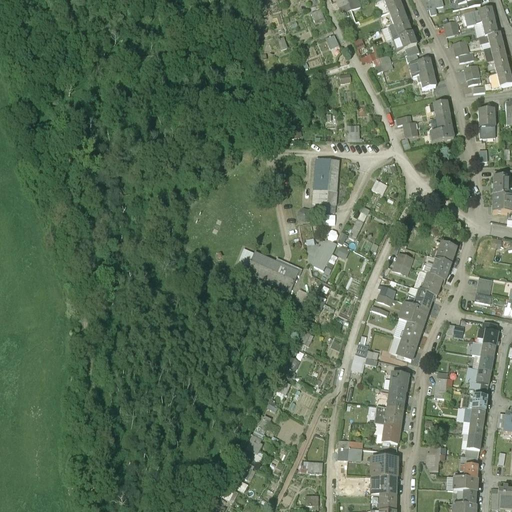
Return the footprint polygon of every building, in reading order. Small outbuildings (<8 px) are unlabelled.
[(361,10),(357,0),(345,0),(334,0),(339,16),(361,10)] [(396,0),(394,0),(383,4),(388,17),(401,12),(396,0)] [(427,0),(431,18),(436,17),(435,10),(443,9),(441,0),(427,0)] [(310,15),(314,27),(325,24),(321,12),(310,15)] [(401,12),(388,17),(393,29),(405,25),(401,12)] [(490,12),(463,18),(465,24),(468,23),(469,30),(466,31),(481,28),(494,25),(490,12)] [(405,25),(393,29),(397,42),(410,37),(405,25)] [(494,25),(481,28),(484,41),(487,40),(497,37),(494,25)] [(456,26),(443,29),(445,36),(456,33),(458,33),(456,26)] [(497,37),(487,40),(490,52),(502,49),(499,36),(497,37)] [(397,42),(391,44),(396,57),(404,54),(415,50),(415,48),(417,47),(415,42),(413,43),(410,37),(397,42)] [(325,42),(331,56),(340,52),(333,38),(325,42)] [(490,52),(484,54),(486,66),(493,65),(505,62),(502,49),(490,52)] [(415,50),(404,54),(406,61),(415,59),(418,58),(415,50)] [(466,58),(458,60),(459,67),(473,63),(472,56),(466,58)] [(406,61),(405,62),(406,67),(417,64),(415,59),(406,61)] [(388,60),(378,63),(380,70),(390,66),(388,60)] [(505,62),(493,65),(496,77),(509,74),(505,62)] [(428,64),(408,69),(411,82),(419,80),(432,77),(428,64)] [(390,66),(380,70),(382,76),(392,73),(390,66)] [(463,71),(465,84),(471,83),(474,96),(483,94),(478,68),(463,71)] [(496,77),(489,79),(492,92),(511,87),(509,74),(496,77)] [(340,87),(351,85),(349,77),(339,79),(340,87)] [(432,77),(419,80),(422,94),(435,91),(432,77)] [(445,106),(432,108),(435,122),(448,119),(445,106)] [(485,113),(478,114),(480,142),(495,141),(493,113),(491,113),(491,110),(485,110),(485,113)] [(408,119),(396,122),(397,129),(402,128),(409,127),(408,119)] [(448,119),(435,122),(438,135),(451,133),(448,119)] [(409,127),(402,128),(403,135),(415,133),(414,126),(409,127)] [(359,128),(346,129),(346,144),(360,144),(359,128)] [(415,133),(403,135),(405,141),(416,139),(415,133)] [(451,133),(438,135),(429,137),(431,146),(453,142),(451,133)] [(486,152),(478,152),(479,164),(487,163),(486,152)] [(339,167),(314,165),(311,207),(314,207),(313,216),(334,218),(339,167)] [(498,180),(493,180),(492,198),(507,199),(508,181),(507,180),(498,180)] [(383,196),(387,186),(375,182),(371,192),(383,196)] [(511,198),(507,199),(492,198),(492,214),(508,215),(511,214),(511,198)] [(296,219),(296,222),(298,225),(301,227),(305,227),(308,225),(309,222),(309,218),(306,215),(303,214),(300,215),(298,216),(296,219)] [(355,221),(350,239),(356,241),(362,223),(355,221)] [(423,224),(421,230),(437,236),(440,230),(423,224)] [(342,248),(346,238),(341,236),(336,245),(342,248)] [(492,242),(490,250),(499,252),(501,244),(492,242)] [(321,277),(335,250),(325,245),(324,247),(319,245),(317,250),(315,249),(314,251),(305,253),(308,271),(321,277)] [(455,251),(441,246),(435,262),(450,267),(455,251)] [(339,250),(336,258),(345,262),(348,253),(339,250)] [(275,266),(254,258),(245,278),(290,295),(296,279),(299,280),(302,274),(276,263),(275,266)] [(412,263),(399,258),(396,267),(409,271),(412,263)] [(450,267),(435,262),(432,269),(423,266),(420,275),(427,278),(442,283),(444,284),(450,267)] [(409,271),(396,267),(393,274),(407,278),(409,271)] [(442,283),(427,278),(421,294),(433,298),(433,299),(436,300),(442,283)] [(491,283),(478,281),(476,295),(488,297),(491,283)] [(421,294),(410,290),(407,299),(407,298),(404,307),(412,310),(427,315),(433,299),(433,298),(421,294)] [(394,296),(381,292),(379,298),(391,303),(394,296)] [(488,297),(476,295),(474,304),(489,307),(491,298),(488,298),(488,297)] [(391,303),(379,298),(377,304),(389,309),(391,303)] [(427,315),(412,310),(409,317),(402,315),(399,323),(406,326),(422,331),(427,315)] [(445,336),(462,340),(464,329),(448,325),(445,336)] [(495,327),(485,325),(484,332),(491,333),(491,335),(494,335),(495,327)] [(422,331),(406,326),(401,342),(416,348),(422,331)] [(491,335),(479,333),(477,340),(483,341),(482,347),(495,349),(497,336),(494,335),(491,335)] [(416,348),(401,342),(395,359),(410,365),(416,348)] [(368,349),(357,347),(354,358),(365,361),(368,349)] [(495,349),(482,347),(480,360),(492,362),(495,349)] [(354,358),(353,358),(350,373),(361,376),(365,361),(354,358)] [(492,362),(480,360),(478,372),(490,375),(492,362)] [(376,364),(365,361),(364,367),(375,370),(376,364)] [(478,372),(469,371),(466,384),(470,384),(488,387),(490,375),(478,372)] [(437,375),(436,382),(446,384),(447,377),(437,375)] [(407,379),(391,376),(389,394),(404,396),(407,379)] [(282,381),(276,393),(285,398),(291,386),(282,381)] [(488,387),(470,384),(468,392),(473,393),(485,394),(486,394),(488,387)] [(446,389),(434,387),(432,402),(443,404),(446,389)] [(485,394),(473,393),(473,400),(484,401),(485,394)] [(404,396),(389,394),(386,411),(402,413),(404,396)] [(473,400),(463,398),(461,411),(471,413),(484,414),(485,401),(473,400)] [(386,411),(376,409),(374,427),(384,428),(399,430),(402,413),(386,411)] [(511,412),(510,412),(509,416),(504,415),(503,425),(511,425),(511,412)] [(484,414),(471,413),(469,426),(482,427),(484,414)] [(258,428),(265,431),(271,420),(264,417),(258,428)] [(511,436),(511,425),(503,425),(502,435),(511,436)] [(482,427),(469,426),(468,438),(480,440),(482,427)] [(399,430),(384,428),(381,445),(397,448),(399,430)] [(251,435),(246,452),(257,455),(262,439),(251,435)] [(480,440),(468,438),(466,452),(479,453),(480,440)] [(429,448),(428,456),(439,457),(440,449),(429,448)] [(348,451),(338,450),(337,463),(347,463),(348,451)] [(361,465),(361,452),(348,451),(347,463),(361,465)] [(466,452),(465,459),(477,461),(479,453),(466,452)] [(429,475),(438,476),(439,457),(428,456),(425,456),(424,466),(429,475)] [(465,459),(460,459),(460,467),(464,467),(477,469),(477,461),(465,459)] [(299,474),(322,475),(322,463),(299,463),(299,474)] [(395,463),(371,463),(370,480),(371,480),(395,480),(395,463)] [(477,469),(464,467),(463,481),(476,482),(477,469)] [(243,470),(239,480),(249,483),(253,473),(243,470)] [(395,480),(371,480),(370,497),(379,497),(394,498),(395,480)] [(476,482),(463,481),(453,480),(452,493),(462,494),(475,495),(476,482)] [(238,492),(244,494),(246,488),(240,485),(238,492)] [(502,492),(497,492),(497,501),(511,501),(511,492),(507,492),(507,488),(502,488),(502,492)] [(221,502),(231,506),(235,496),(225,492),(221,502)] [(475,495),(462,494),(462,507),(474,508),(475,495)] [(393,511),(394,498),(379,497),(378,511),(393,511)] [(511,501),(497,501),(497,510),(497,511),(511,511),(511,501)]
